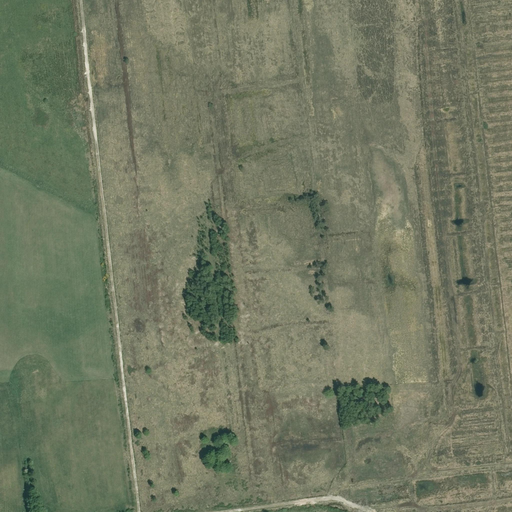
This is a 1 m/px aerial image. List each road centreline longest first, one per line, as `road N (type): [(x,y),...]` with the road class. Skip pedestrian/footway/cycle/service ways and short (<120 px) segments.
road 1 (track): [(139,511),(81,0)]
road 2 (track): [(371,511),(327,498),(221,511)]
